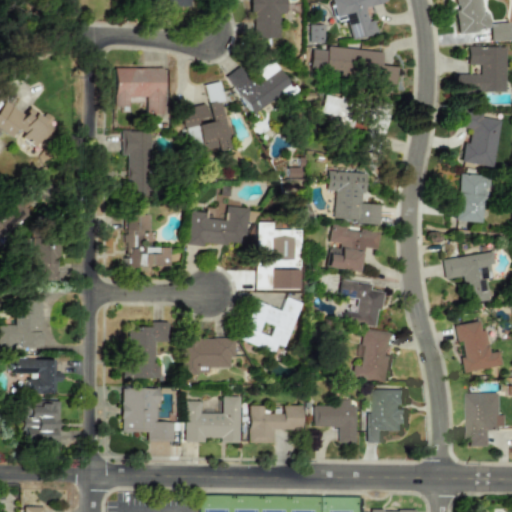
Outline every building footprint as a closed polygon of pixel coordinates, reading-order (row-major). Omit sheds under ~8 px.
[(278,13),(284,13),(283,0),(250,0),(250,38),(277,38),(278,13)] [(349,40),(375,34),(372,20),(366,21),(363,6),(385,1),(384,0),(329,0),(334,17),(343,15),(349,40)] [(506,22),(487,24),(486,13),(480,14),(478,0),(452,0),(456,32),(488,29),(489,41),(508,39),(506,22)] [(322,25),(308,24),(307,43),(321,44),(322,25)] [(380,52),(323,46),(323,50),(309,49),(307,73),(393,80),(394,67),(379,65),(380,52)] [(503,92),(503,47),(465,46),(465,65),(477,65),(477,74),(453,74),(452,92),(503,92)] [(249,74),(242,63),(224,75),(248,113),(288,87),(271,60),(249,74)] [(161,68),(112,68),(111,106),(126,107),(126,97),(143,97),(143,114),(160,114),(161,68)] [(205,103),(178,109),(186,148),(199,145),(200,151),(214,148),(215,152),(229,149),(219,101),(221,101),(217,82),(202,85),(205,103)] [(355,102),(323,95),(319,113),(332,116),(330,123),(350,128),(355,102)] [(0,104),(0,132),(7,138),(13,131),(32,147),(53,121),(43,113),(39,117),(27,107),(21,114),(4,100),(0,104)] [(358,141),(379,147),(389,106),(368,100),(358,141)] [(457,162),(489,167),(497,120),(479,117),(480,113),(456,109),(453,127),(467,129),(465,143),(461,142),(457,162)] [(125,156),(124,195),(147,195),(148,131),(119,130),(119,156),(125,156)] [(362,173),(325,171),(324,190),(332,191),(330,220),(377,222),(378,205),(360,204),(362,173)] [(476,222),(478,201),(484,202),(486,175),(454,174),(452,221),(476,222)] [(28,195),(8,188),(0,209),(0,225),(15,231),(28,195)] [(183,242),(243,248),(247,209),(223,206),(222,213),(187,210),(183,242)] [(324,268),(359,272),(362,247),(374,249),(377,232),(343,228),(343,226),(328,224),(326,244),(327,245),(324,268)] [(253,288),(269,288),(269,267),(297,268),(297,230),(254,230),(253,288)] [(28,237),(27,280),(54,281),(55,257),(56,257),(57,237),(28,237)] [(167,247),(142,247),(142,254),(133,254),(133,249),(123,249),(123,266),(167,267),(167,247)] [(439,259),(442,279),(461,276),(465,304),(486,301),(483,278),(489,277),(487,263),(490,263),(489,252),(439,259)] [(340,321),(371,326),(374,309),(378,310),(380,292),(367,290),(368,284),(337,279),(335,296),(354,299),(352,312),(342,310),(340,321)] [(298,303),(282,297),(278,310),(250,301),(237,340),(271,352),(273,344),(282,347),(298,303)] [(38,299),(13,299),(13,325),(0,324),(0,348),(38,349),(38,299)] [(122,378),(157,378),(157,364),(151,364),(151,342),(165,342),(165,321),(147,321),(147,327),(122,327),(122,378)] [(499,366),(497,351),(486,352),(483,330),(478,331),(477,321),(451,325),(453,342),(459,341),(461,358),(458,358),(460,372),(499,366)] [(386,383),(390,356),(383,355),(386,333),(361,329),(355,366),(351,365),(349,377),(386,383)] [(232,338),(197,339),(197,336),(178,336),(179,375),(194,375),(194,368),(227,367),(227,357),(232,357),(232,338)] [(52,393),(52,382),(58,382),(58,372),(52,372),(52,359),(9,359),(9,373),(24,373),(24,393),(52,393)] [(118,432),(144,432),(144,441),(170,441),(170,422),(154,422),(155,388),(118,388),(118,432)] [(403,390),(372,389),(372,413),(362,413),(362,443),(381,443),(381,431),(404,431),(404,409),(403,409),(403,390)] [(494,393),(465,393),(466,447),(483,446),(483,429),(500,429),(500,415),(494,415),(494,393)] [(237,442),(238,397),(219,396),(218,413),(197,413),(197,401),(181,401),(181,441),(201,442),(201,437),(218,438),(218,442),(237,442)] [(335,427),(334,442),(351,443),(352,406),(347,406),(347,400),(332,399),(332,406),(310,405),(309,426),(335,427)] [(57,442),(56,401),(18,401),(19,442),(57,442)] [(245,443),(270,443),(271,429),(298,430),(299,406),(280,405),(279,414),(260,413),(260,406),(246,405),(245,443)]
